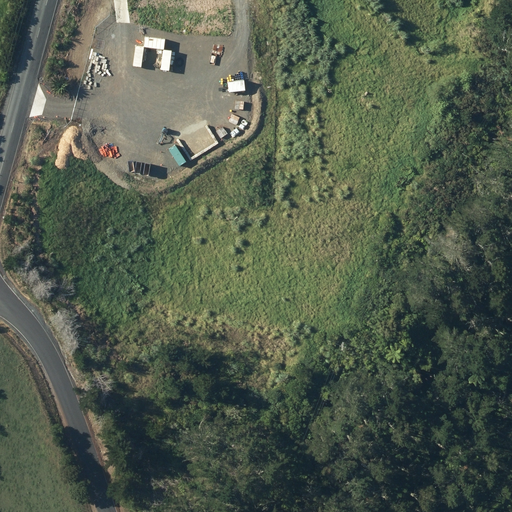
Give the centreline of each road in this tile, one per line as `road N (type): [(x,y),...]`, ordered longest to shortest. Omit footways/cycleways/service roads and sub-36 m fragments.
road 1 (residential): [(0,302),(14,312),(105,511)]
road 2 (residential): [(0,177),(47,0)]
